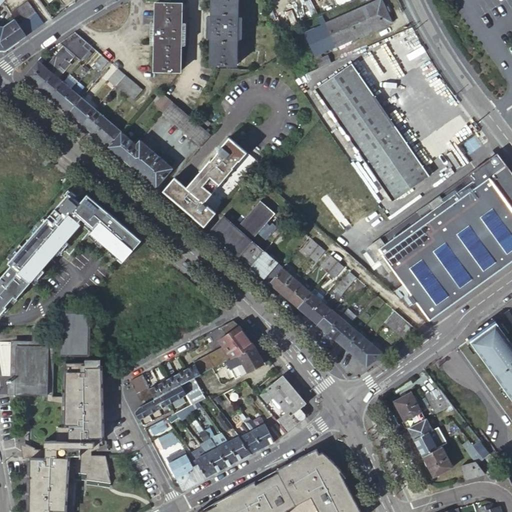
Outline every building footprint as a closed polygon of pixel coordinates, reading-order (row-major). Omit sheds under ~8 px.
[(17,20),(27,35),(44,23),(33,8),(27,0),(11,12),(17,20)] [(237,64),(237,38),(238,16),(238,0),(211,0),(211,15),(211,37),(210,64),(217,64),(217,66),(219,66),(219,64),(237,64)] [(382,27),(392,22),(382,0),(376,0),(371,2),(372,3),(327,23),(324,16),(319,18),(322,25),(305,33),(315,55),(382,26),(382,27)] [(180,70),(181,45),(182,22),(182,3),(156,2),(155,21),(155,44),(154,70),(169,70),(169,72),(171,72),(171,70),(180,70)] [(0,49),(5,50),(26,36),(14,19),(4,26),(0,26),(0,49)] [(86,42),(75,32),(60,43),(63,45),(48,63),(51,65),(48,69),(38,60),(25,75),(33,82),(40,88),(53,73),(59,66),(65,59),(69,62),(74,55),(83,45),(86,42)] [(83,45),(74,55),(80,61),(84,56),(89,51),(92,47),(86,42),(83,45)] [(407,67),(417,61),(406,43),(396,49),(407,67)] [(99,70),(108,60),(102,54),(93,64),(99,70)] [(320,66),(332,62),(329,54),(317,59),(320,66)] [(65,59),(59,66),(64,70),(70,63),(69,62),(65,59)] [(108,79),(115,85),(116,84),(125,74),(117,68),(108,79)] [(349,71),(342,76),(378,127),(384,122),(349,71)] [(418,184),(413,177),(399,157),(378,127),(342,76),(340,72),(314,90),(393,202),(418,184)] [(50,97),(63,81),(53,73),(40,88),(46,93),(50,97)] [(133,99),(142,89),(125,74),(116,84),(133,99)] [(64,82),(63,81),(50,97),(55,101),(59,104),(72,89),(71,88),(77,80),(70,75),(64,82)] [(64,109),(68,112),(82,97),(72,89),(59,104),(64,109)] [(172,101),(163,93),(153,105),(162,113),(172,101)] [(76,119),(82,124),(95,108),(82,97),(68,112),(76,119)] [(210,134),(193,119),(172,101),(162,113),(201,146),(210,134)] [(103,141),(108,146),(121,131),(95,108),(82,124),(90,130),(103,141)] [(113,150),(123,159),(136,143),(121,131),(108,146),(113,150)] [(186,187),(174,177),(162,190),(203,225),(214,212),(203,203),(233,168),(232,167),(238,160),(239,161),(246,153),(229,138),(218,149),(220,150),(211,161),(210,160),(186,187)] [(123,159),(156,186),(172,167),(139,140),(136,143),(123,159)] [(511,168),(502,154),(375,245),(428,322),(511,262),(511,168)] [(399,157),(413,177),(417,174),(403,154),(399,157)] [(121,264),(142,240),(92,198),(87,204),(82,199),(79,203),(76,199),(83,190),(76,184),(6,264),(9,267),(0,277),(0,314),(1,313),(0,311),(13,296),(15,298),(16,298),(50,259),(55,263),(61,255),(57,252),(60,247),(69,255),(89,232),(117,256),(116,258),(118,259),(117,261),(121,264)] [(241,231),(223,215),(216,223),(209,231),(227,247),(229,249),(238,257),(239,255),(250,265),(263,252),(263,251),(247,236),(248,234),(253,238),(261,229),(265,232),(262,235),(268,240),(278,228),(272,223),(268,228),(265,225),(275,213),(260,200),(238,225),(243,229),(241,231)] [(214,212),(203,225),(204,226),(210,218),(215,213),(214,212)] [(320,245),(314,239),(304,251),(310,256),(320,245)] [(320,245),(310,256),(316,262),(326,250),(320,245)] [(277,264),(263,252),(250,265),(249,267),(258,275),(263,279),(265,277),(276,264),(277,264)] [(323,267),(329,273),(339,261),(333,256),(323,267)] [(339,261),(329,273),(335,278),(345,267),(339,261)] [(276,264),(265,277),(271,282),(282,269),(276,264)] [(291,278),(282,269),(271,282),(269,284),(276,290),(278,292),(291,278)] [(338,288),(344,293),(357,278),(351,272),(338,288)] [(301,286),(291,278),(278,292),(285,298),(288,301),(301,286)] [(301,286),(288,301),(292,305),(297,309),(310,294),(301,286)] [(310,294),(319,302),(323,298),(324,296),(315,288),(310,294)] [(310,294),(297,309),(303,314),(306,317),(319,302),(310,294)] [(0,311),(1,313),(3,314),(9,307),(8,307),(15,298),(13,296),(0,311)] [(323,298),(319,302),(324,306),(328,302),(323,298)] [(324,306),(319,302),(306,317),(313,323),(315,325),(328,310),(324,306)] [(338,319),(328,310),(315,325),(321,330),(325,334),(338,319)] [(404,339),(417,329),(395,310),(385,322),(404,339)] [(47,394),(52,394),(52,355),(87,355),(88,314),(61,313),(60,339),(38,338),(38,328),(33,328),(33,343),(33,347),(48,347),(47,394)] [(343,313),(342,314),(351,323),(353,321),(343,313)] [(342,314),(338,319),(347,327),(351,323),(342,314)] [(219,326),(226,334),(220,340),(223,345),(232,357),(254,346),(246,335),(238,324),(232,319),(219,326)] [(347,327),(338,319),(325,334),(331,339),(334,342),(347,327)] [(511,343),(505,334),(499,325),(495,319),(468,338),(471,342),(477,350),(503,387),(510,396),(511,399),(511,343)] [(502,322),(499,325),(505,334),(509,331),(502,322)] [(357,335),(347,327),(334,342),(339,346),(343,350),(357,335)] [(366,344),(357,335),(343,350),(350,356),(353,359),(366,344)] [(12,342),(11,380),(15,380),(16,347),(33,347),(33,343),(12,342)] [(477,350),(471,342),(468,345),(473,353),(477,350)] [(363,368),(380,356),(366,344),(353,359),(359,364),(363,368)] [(200,358),(207,371),(225,361),(232,357),(223,345),(200,358)] [(254,346),(232,357),(225,361),(235,378),(263,362),(254,346)] [(6,394),(47,395),(47,394),(48,347),(33,347),(16,347),(15,380),(11,380),(7,380),(6,394)] [(194,364),(185,369),(190,379),(194,377),(207,371),(200,358),(194,361),(195,364),(194,364)] [(82,478),(105,479),(103,472),(105,472),(103,460),(100,459),(100,457),(88,457),(88,448),(96,448),(96,439),(100,439),(100,369),(84,369),(84,360),(65,360),(65,394),(52,394),(51,400),(47,400),(47,401),(60,403),(60,426),(57,426),(56,441),(44,441),(44,446),(45,446),(45,449),(24,449),(24,456),(31,456),(31,458),(29,458),(28,511),(64,511),(65,457),(63,457),(63,455),(71,455),(71,470),(82,471),(82,478)] [(185,369),(175,374),(181,384),(190,379),(185,369)] [(146,380),(143,374),(130,381),(133,387),(146,380)] [(175,374),(166,379),(172,389),(181,384),(175,374)] [(295,391),(282,376),(259,394),(267,403),(272,399),(278,408),(281,406),(287,412),(277,419),(286,432),(304,418),(304,416),(304,415),(304,414),(303,413),(299,408),(305,403),(295,391)] [(190,379),(181,384),(184,391),(198,384),(194,377),(190,379)] [(166,379),(158,383),(163,394),(172,389),(166,379)] [(149,387),(146,380),(133,387),(136,394),(149,387)] [(158,383),(150,387),(152,393),(154,399),(162,394),(163,394),(158,383)] [(163,394),(162,394),(167,404),(186,394),(184,391),(181,384),(172,389),(163,394)] [(201,390),(198,384),(184,391),(186,394),(188,398),(201,390)] [(152,393),(150,387),(149,387),(136,394),(139,399),(152,393)] [(510,396),(503,387),(500,389),(506,398),(510,396)] [(451,404),(439,388),(427,394),(436,412),(451,404)] [(205,397),(201,390),(188,398),(192,404),(198,401),(205,397)] [(394,400),(408,427),(425,418),(412,391),(394,400)] [(154,399),(152,393),(139,399),(142,405),(144,404),(153,399),(154,399)] [(162,394),(154,399),(153,399),(158,409),(167,404),(162,394)] [(158,409),(153,399),(144,404),(149,413),(158,409)] [(136,409),(135,411),(139,419),(149,413),(144,404),(142,405),(139,407),(136,409)] [(232,426),(221,412),(217,416),(227,430),(232,426)] [(277,419),(274,416),(265,424),(260,417),(258,417),(253,421),(253,423),(249,418),(244,422),(263,447),(274,441),(286,432),(277,419)] [(425,418),(408,427),(414,438),(433,429),(427,417),(425,418)] [(162,420),(149,427),(153,435),(166,428),(162,420)] [(263,447),(244,422),(241,424),(247,433),(239,437),(251,453),(263,447)] [(208,424),(203,427),(211,438),(216,435),(208,424)] [(214,449),(206,453),(211,461),(212,461),(217,471),(229,465),(223,455),(222,455),(217,447),(211,438),(203,427),(198,431),(203,439),(204,441),(204,442),(209,448),(212,446),(214,449)] [(433,429),(414,438),(423,455),(442,445),(445,444),(436,427),(433,429)] [(171,429),(156,437),(162,448),(177,440),(171,429)] [(235,437),(227,441),(232,450),(233,449),(239,460),(251,453),(239,437),(235,431),(232,433),(235,437)] [(473,445),(483,457),(489,453),(479,440),(473,445)] [(232,450),(227,441),(217,447),(222,455),(223,455),(229,465),(239,460),(233,449),(232,450)] [(442,445),(423,455),(434,476),(453,466),(442,445)] [(476,462),(483,457),(473,445),(467,449),(475,461),(476,462)] [(361,511),(339,471),(341,470),(339,467),(322,451),(319,453),(316,449),(277,469),(278,472),(259,482),(255,481),(215,502),(216,505),(202,511),(361,511)] [(169,463),(177,478),(190,471),(189,470),(191,469),(191,468),(192,467),(184,450),(178,452),(180,457),(169,463)] [(178,451),(166,457),(169,463),(180,457),(178,452),(178,451)] [(206,453),(196,458),(199,463),(201,466),(202,466),(207,476),(217,471),(212,461),(211,461),(206,453)] [(466,478),(485,473),(476,462),(475,461),(462,464),(466,478)] [(183,489),(207,476),(202,466),(201,466),(199,463),(195,465),(192,467),(191,468),(191,469),(189,470),(190,471),(177,478),(183,489)] [(499,511),(497,506),(491,507),(490,503),(479,506),(480,511),(499,511)]
